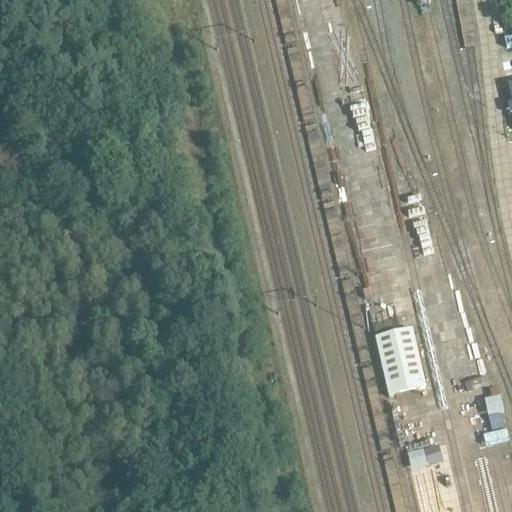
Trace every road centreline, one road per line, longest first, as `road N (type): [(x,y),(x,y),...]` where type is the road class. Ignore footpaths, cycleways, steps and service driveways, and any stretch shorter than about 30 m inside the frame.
road 1 (unknown): [(470,511),(408,215)]
road 2 (track): [(137,0),(0,26)]
